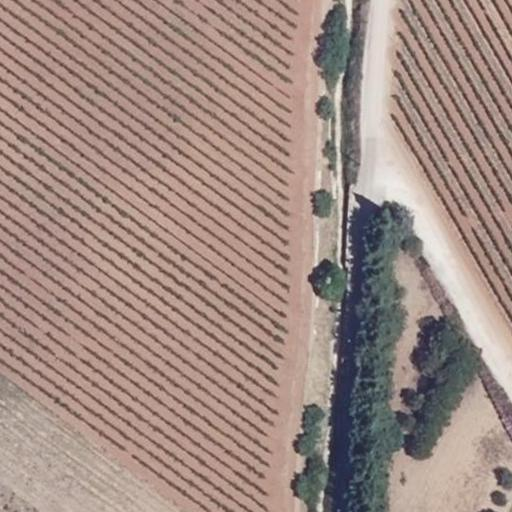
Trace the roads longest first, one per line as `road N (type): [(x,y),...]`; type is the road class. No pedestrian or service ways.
road 1 (tertiary): [(380,0),(340,511)]
road 2 (track): [(364,174),(399,181),(511,380)]
